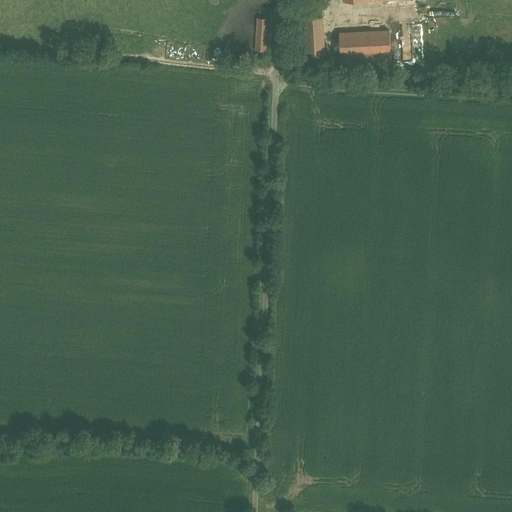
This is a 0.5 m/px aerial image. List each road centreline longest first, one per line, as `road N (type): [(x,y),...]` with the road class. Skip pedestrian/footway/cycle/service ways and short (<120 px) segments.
road 1 (unclassified): [(255,511),(281,0)]
road 2 (track): [(277,74),(0,54)]
road 3 (track): [(511,100),(277,81)]
